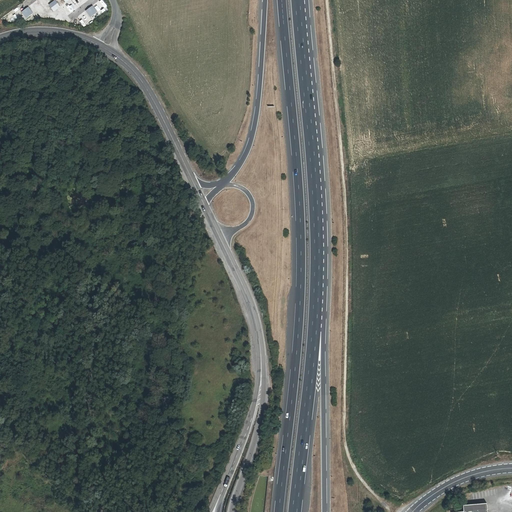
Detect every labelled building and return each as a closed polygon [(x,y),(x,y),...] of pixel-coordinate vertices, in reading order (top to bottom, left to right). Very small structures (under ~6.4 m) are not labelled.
[(55,0),(54,0),(49,4),(54,11),(60,7),(55,0)] [(73,0),(72,0),(65,7),(70,13),(78,6),(73,0)] [(92,6),(86,10),(91,17),(97,13),(92,6)] [(28,7),(22,11),(27,18),(33,14),(28,7)] [(82,25),(89,22),(86,15),(79,18),(82,25)] [(451,511),(486,511),(486,502),(463,504),(464,510),(451,511)]
